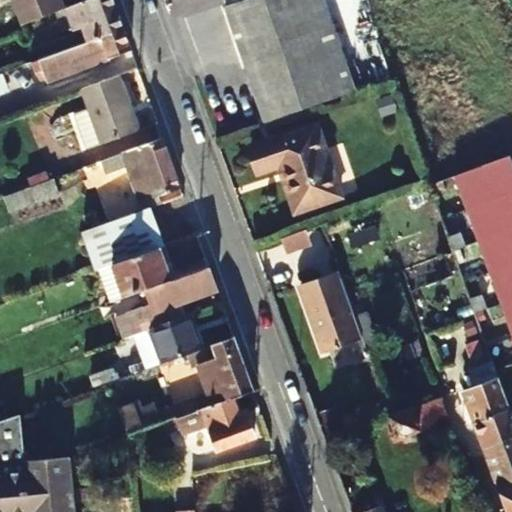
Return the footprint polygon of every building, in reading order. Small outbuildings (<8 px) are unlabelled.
[(53,0),(12,0),(22,23),(57,9),(53,0)] [(108,0),(92,0),(85,3),(85,4),(91,19),(66,29),(29,43),(34,59),(37,58),(121,27),(113,5),(110,6),(108,0)] [(62,7),(59,0),(53,0),(57,9),(62,7)] [(327,0),(227,0),(267,114),(357,81),(327,0)] [(66,29),(91,19),(85,4),(61,16),(66,29)] [(121,27),(37,58),(45,80),(130,49),(121,27)] [(116,75),(78,88),(85,109),(71,114),(84,149),(137,131),(116,75)] [(344,196),(344,193),(319,123),(252,148),(261,173),(281,166),(299,212),(344,196)] [(148,206),(158,203),(155,196),(178,187),(160,137),(97,160),(102,172),(121,166),(138,210),(148,206)] [(464,205),(511,188),(511,185),(511,183),(511,181),(511,166),(508,154),(453,171),(464,205)] [(50,177),(1,195),(6,210),(55,192),(50,177)] [(475,236),(511,223),(511,188),(464,205),(475,236)] [(157,246),(162,245),(148,206),(138,210),(82,230),(95,268),(109,263),(157,246)] [(486,268),(511,259),(511,223),(475,236),(486,268)] [(452,244),(463,240),(459,226),(447,231),(452,244)] [(305,230),(280,238),(284,252),(309,245),(305,230)] [(124,294),(167,278),(157,246),(109,263),(120,295),(124,294)] [(497,299),(511,293),(511,259),(486,268),(497,299)] [(149,324),(174,317),(170,303),(215,287),(208,267),(168,281),(167,278),(124,294),(136,329),(149,324)] [(346,290),(339,271),(302,284),(312,316),(309,317),(322,355),(363,340),(346,290)] [(473,307),(485,303),(481,289),(469,293),(473,307)] [(508,330),(511,328),(511,293),(497,299),(508,330)] [(195,349),(197,347),(185,313),(174,317),(149,324),(163,360),(195,349)] [(177,417),(236,396),(252,390),(232,335),(197,347),(195,349),(199,361),(195,363),(205,393),(172,405),(165,387),(152,392),(142,367),(90,386),(97,404),(113,398),(126,434),(177,417)] [(469,369),(471,376),(494,367),(492,362),(469,369)] [(498,377),(494,367),(471,376),(475,385),(498,377)] [(475,385),(465,389),(477,422),(510,410),(498,377),(475,385)] [(236,396),(177,417),(182,429),(200,422),(202,426),(207,424),(218,450),(256,435),(247,410),(242,412),(236,396)] [(409,408),(388,416),(396,439),(416,430),(409,408)] [(477,422),(487,451),(511,442),(511,416),(510,410),(477,422)] [(70,454),(19,457),(15,417),(0,421),(0,477),(20,471),(69,454),(70,454)] [(511,442),(487,451),(498,481),(511,476),(511,442)] [(72,488),(69,454),(20,471),(23,498),(72,488)] [(470,469),(474,467),(471,457),(461,460),(469,482),(474,480),(470,469)] [(0,511),(8,511),(8,501),(23,498),(20,471),(0,477),(0,511)] [(508,508),(511,506),(511,476),(498,481),(508,508)] [(74,511),(72,488),(23,498),(24,511),(74,511)] [(366,511),(360,511),(355,497),(352,490),(345,492),(352,511),(376,511),(375,508),(366,511)] [(474,495),(479,509),(488,506),(483,492),(474,495)] [(24,511),(23,498),(8,501),(8,511),(24,511)]
